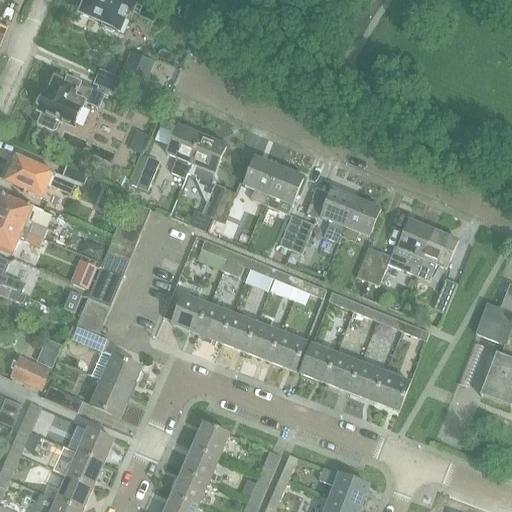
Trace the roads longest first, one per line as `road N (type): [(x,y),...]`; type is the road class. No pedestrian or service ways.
road 1 (residential): [(415,463),(184,378),(124,511)]
road 2 (residential): [(511,217),(180,80)]
